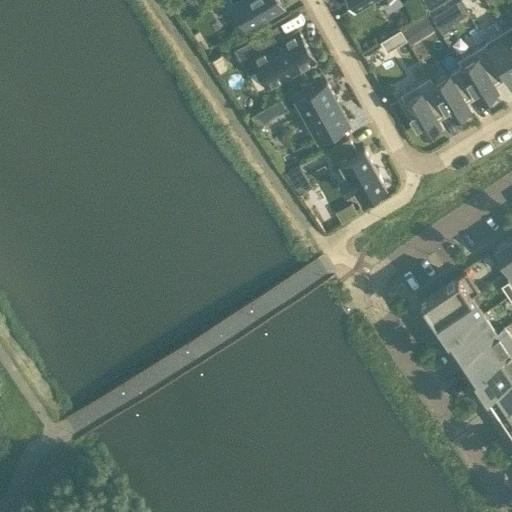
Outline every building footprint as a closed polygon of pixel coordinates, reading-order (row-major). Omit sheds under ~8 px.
[(200,6),(196,0),(190,0),(177,7),(183,16),(200,6)] [(231,0),(246,25),(283,3),(281,0),(231,0)] [(442,11),(432,17),(441,31),(451,25),(442,11)] [(426,14),(414,22),(422,35),(434,28),(426,14)] [(511,22),(503,28),(511,42),(511,22)] [(272,27),(235,48),(248,71),(258,66),(268,85),(315,59),(298,29),(283,37),(282,35),(277,37),(272,27)] [(406,38),(400,27),(380,40),(386,50),(406,38)] [(484,40),(485,41),(486,41),(506,74),(505,75),(508,80),(511,77),(511,42),(503,28),(484,40)] [(456,58),(460,65),(461,64),(478,91),(476,92),(480,98),(485,95),(486,97),(498,90),(493,82),(505,75),(506,74),(486,41),(485,41),(456,58)] [(465,99),(476,92),(478,91),(461,64),(460,65),(433,81),(432,81),(449,108),(448,109),(452,115),(457,112),(458,115),(470,107),(465,99)] [(423,132),(428,129),(430,132),(442,124),(437,116),(448,109),(449,108),(432,81),(433,81),(429,75),(399,93),(404,100),(401,102),(408,114),(411,112),(423,132)] [(326,79),(296,96),(318,137),(349,120),(326,79)] [(287,109),(281,98),(262,108),(268,119),(287,109)] [(361,197),(385,184),(364,147),(357,151),(348,136),(326,148),(333,161),(339,158),(347,172),(339,176),(347,190),(355,186),(361,197)] [(292,181),(299,177),(293,167),(285,171),(292,181)] [(342,221),(358,212),(352,201),(336,210),(342,221)] [(511,275),(511,235),(493,248),(511,275)] [(495,261),(488,251),(481,256),(488,265),(495,261)] [(472,294),(479,289),(466,270),(422,299),(435,318),(471,293),(472,294)] [(501,285),(508,295),(511,292),(511,286),(508,280),(501,285)] [(435,318),(447,336),(483,311),(472,294),(471,293),(435,318)] [(497,331),(496,331),(483,311),(447,336),(448,336),(449,335),(463,354),(497,331)] [(474,374),(474,375),(511,349),(511,337),(504,325),(496,331),(497,331),(463,354),(475,373),(474,374)] [(511,349),(474,375),(486,393),(511,375),(511,349)] [(511,375),(486,393),(498,411),(511,402),(511,375)] [(511,429),(511,428),(511,402),(498,411),(511,429)]
